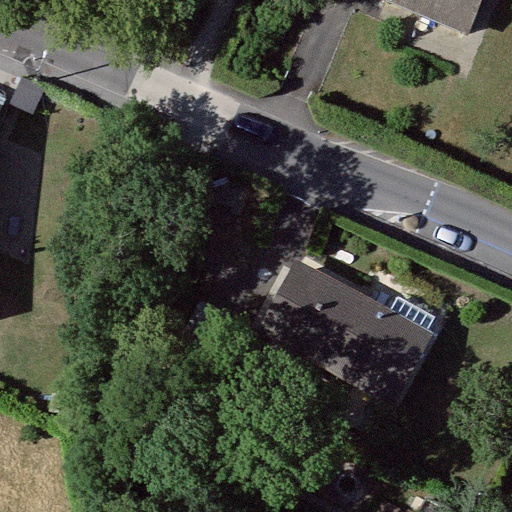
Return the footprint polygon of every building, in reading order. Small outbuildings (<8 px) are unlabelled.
[(485,0),(381,0),(381,1),(469,38),(485,0)] [(45,90),(23,78),(9,103),(31,115),(45,90)] [(392,411),(432,340),(298,265),(258,336),(392,411)] [(228,381),(253,332),(201,306),(176,355),(228,381)] [(442,511),(425,503),(420,511),(442,511)]
